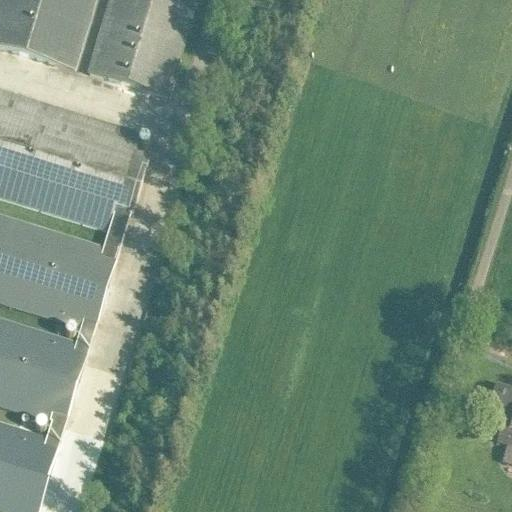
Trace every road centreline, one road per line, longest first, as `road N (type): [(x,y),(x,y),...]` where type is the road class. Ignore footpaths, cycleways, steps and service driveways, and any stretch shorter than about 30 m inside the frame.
road 1 (track): [(227,0),(91,443),(60,511)]
road 2 (unclassified): [(409,511),(511,176)]
